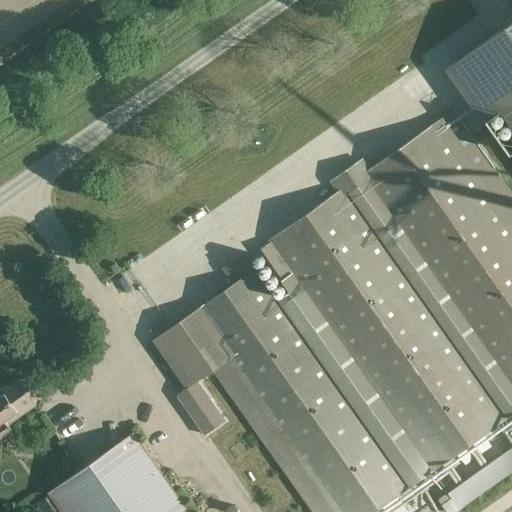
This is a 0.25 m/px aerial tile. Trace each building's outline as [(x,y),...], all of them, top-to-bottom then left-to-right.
[(511,22),(448,68),(484,118),(500,106),(511,122),(511,22)] [(373,511),(397,496),(409,487),(433,470),(506,419),(511,414),(511,227),(438,122),(369,170),(362,160),(332,181),(339,191),(271,239),(260,247),(282,277),(279,278),(288,291),(277,298),(247,256),(245,253),(223,268),(234,284),(194,312),(153,341),(187,388),(198,380),(214,369),(315,511),(373,511)] [(0,391),(0,438),(11,431),(7,425),(35,405),(39,384),(17,380),(0,391)] [(227,421),(198,380),(187,388),(176,396),(205,437),(227,421)] [(136,403),(110,406),(112,421),(137,419),(136,403)] [(188,511),(134,436),(50,495),(62,511),(188,511)] [(511,448),(451,491),(462,508),(511,472),(511,448)] [(235,511),(223,498),(216,504),(222,511),(235,511)]
